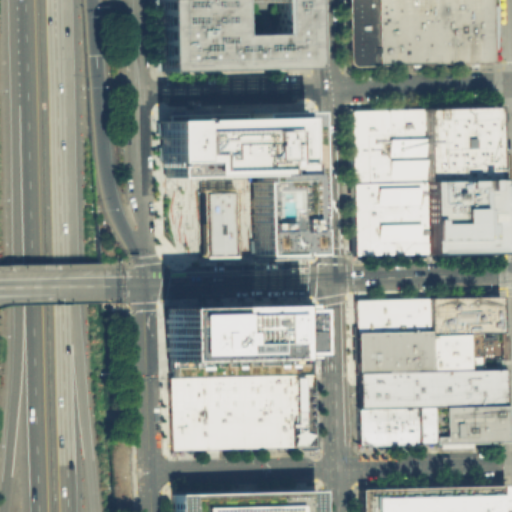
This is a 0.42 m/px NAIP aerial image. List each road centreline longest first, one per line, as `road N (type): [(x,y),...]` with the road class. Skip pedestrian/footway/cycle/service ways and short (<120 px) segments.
road 1 (motorway): [(18,64),(14,336),(0,511)]
road 2 (motorway): [(18,64),(33,511)]
road 3 (motorway): [(141,258),(110,206),(103,175),(89,0)]
road 4 (motorway): [(66,303),(58,63)]
road 5 (motorway): [(90,511),(66,303)]
road 6 (motorway): [(63,511),(66,303)]
road 7 (residential): [(324,90),(134,92)]
road 8 (primary): [(329,279),(140,285)]
road 9 (tertiary): [(329,279),(324,90)]
road 10 (residential): [(146,470),(334,467)]
road 11 (primary): [(511,274),(329,279)]
road 12 (residential): [(141,258),(134,92)]
road 13 (tertiary): [(146,511),(143,366)]
